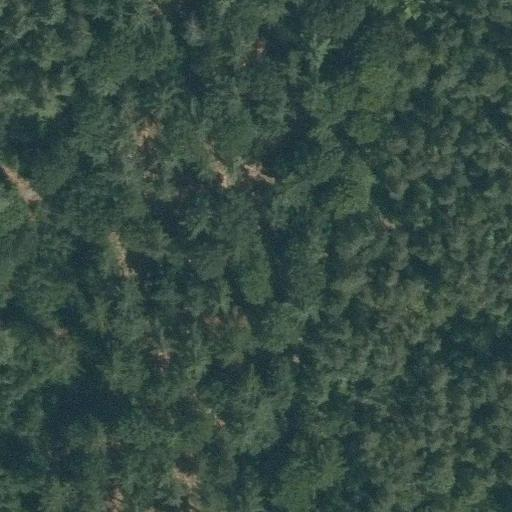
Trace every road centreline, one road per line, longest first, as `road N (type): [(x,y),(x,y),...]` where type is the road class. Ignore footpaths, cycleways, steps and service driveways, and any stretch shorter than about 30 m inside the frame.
road 1 (track): [(363,0),(267,511)]
road 2 (track): [(277,0),(196,77),(0,221)]
